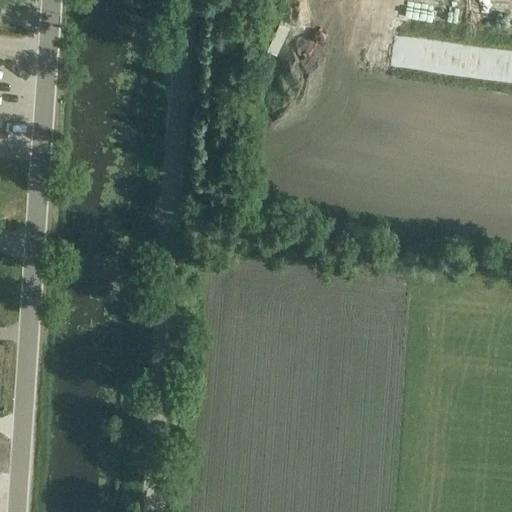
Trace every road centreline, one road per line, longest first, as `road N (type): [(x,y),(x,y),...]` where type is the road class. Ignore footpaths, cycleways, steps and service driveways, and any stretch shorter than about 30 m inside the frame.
road 1 (track): [(157,511),(191,0)]
road 2 (tertiary): [(18,511),(37,246)]
road 3 (tertiary): [(37,246),(52,0)]
